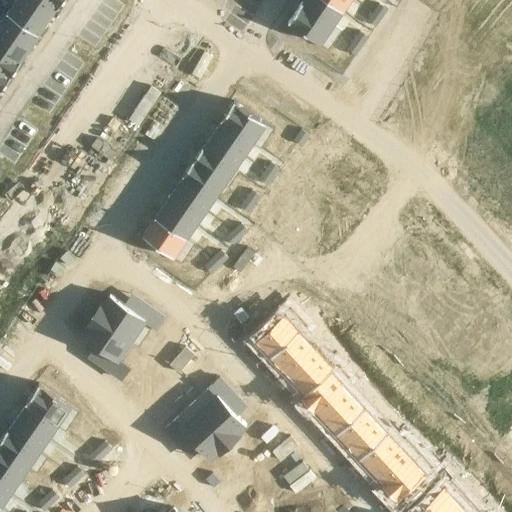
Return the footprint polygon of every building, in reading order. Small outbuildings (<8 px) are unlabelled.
[(20,0),(15,0),(8,12),(39,34),(49,20),(20,0)] [(20,0),(49,20),(57,7),(58,7),(59,7),(49,0),(20,0)] [(304,0),(303,2),(302,3),(334,25),(334,24),(343,11),(327,0),(304,0)] [(327,0),(343,11),(350,0),(327,0)] [(503,2),(502,4),(511,10),(511,0),(505,0),(504,2),(503,2)] [(302,1),(288,21),(290,22),(321,43),(329,49),(342,29),(334,24),(334,25),(302,3),(303,2),(302,1)] [(379,3),(374,11),(382,17),(388,8),(379,3)] [(374,11),(368,20),(376,25),(382,17),(374,11)] [(8,12),(0,22),(0,26),(29,47),(39,34),(8,12)] [(0,47),(20,61),(20,60),(29,47),(0,26),(0,47)] [(360,31),(355,39),(363,45),(369,36),(360,31)] [(355,39),(347,50),(355,55),(363,45),(355,39)] [(0,67),(11,76),(21,61),(20,60),(20,61),(0,47),(0,67)] [(428,80),(412,104),(433,119),(434,118),(433,117),(458,82),(459,82),(439,68),(444,60),(433,52),(418,73),(428,80)] [(0,67),(0,88),(2,89),(11,76),(0,67)] [(458,82),(433,117),(434,118),(454,132),(469,110),(480,117),(494,96),(482,87),(477,95),(458,82)] [(234,100),(221,119),(222,120),(222,119),(254,141),(253,142),(261,147),(275,128),(267,122),(234,100)] [(484,161),(482,162),(501,182),(502,181),(501,180),(511,169),(511,117),(495,133),(504,143),(484,161)] [(222,120),(213,133),(244,155),(254,141),(222,119),(222,120)] [(302,128),(294,139),(303,145),(310,134),(302,128)] [(204,146),(203,147),(235,169),(244,155),(213,133),(204,146)] [(203,145),(193,160),(225,182),(225,183),(229,186),(239,170),(235,168),(235,169),(203,147),(204,146),(203,145)] [(292,175),(277,196),(289,204),(294,196),(314,210),(339,173),(328,165),(327,166),(319,161),(319,160),(318,159),(302,182),(292,175)] [(193,160),(182,174),(184,175),(184,174),(216,196),(225,183),(225,182),(193,160)] [(271,161),(266,170),(274,175),(280,167),(271,161)] [(511,169),(501,180),(502,181),(511,192),(511,169)] [(266,170),(260,178),(268,184),(274,175),(266,170)] [(339,173),(314,210),(333,223),(328,231),(339,239),(354,218),(344,210),(359,188),(358,187),(357,187),(349,182),(350,180),(339,173)] [(184,175),(175,188),(206,210),(216,196),(184,174),(184,175)] [(175,188),(165,202),(197,224),(206,210),(175,188)] [(252,189),(247,197),(255,203),(261,194),(252,189)] [(247,197),(241,206),(249,211),(255,203),(247,197)] [(156,215),(155,216),(187,238),(188,237),(197,224),(165,202),(156,215)] [(143,233),(142,234),(175,256),(182,262),(196,242),(188,237),(187,238),(155,216),(144,233),(143,233)] [(242,222),(234,229),(241,237),(248,230),(242,222)] [(234,229),(227,236),(233,244),(241,237),(234,229)] [(423,234),(396,259),(397,260),(398,259),(408,271),(408,272),(435,247),(435,246),(424,235),(423,234)] [(435,247),(408,272),(409,272),(420,284),(447,259),(436,247),(435,247)] [(222,249),(214,256),(221,264),(228,257),(222,249)] [(214,256),(205,265),(211,272),(221,264),(214,256)] [(447,259),(420,284),(431,296),(458,271),(447,259)] [(458,271),(431,296),(432,297),(432,296),(443,308),(469,284),(458,272),(459,272),(458,271)] [(309,273),(301,280),(310,289),(318,282),(309,273)] [(469,284),(443,308),(454,321),(481,296),(480,295),(479,294),(471,286),(472,286),(471,285),(470,285),(469,284)] [(102,302),(95,313),(136,341),(135,342),(139,345),(153,325),(157,328),(165,316),(144,301),(136,312),(124,303),(110,294),(108,297),(104,303),(102,302)] [(481,296),(454,321),(465,333),(466,334),(493,309),(492,308),(481,296)] [(338,303),(331,309),(338,317),(345,310),(338,303)] [(361,304),(354,311),(360,318),(368,311),(361,304)] [(271,325),(256,339),(257,341),(257,340),(271,355),(271,356),(300,329),(300,330),(307,323),(291,306),(284,313),(271,325)] [(345,310),(338,317),(345,324),(352,318),(345,310)] [(368,311),(360,318),(367,325),(374,318),(368,311)] [(89,325),(82,335),(96,344),(108,353),(101,363),(111,370),(122,378),(130,366),(122,361),(135,342),(136,341),(95,313),(87,324),(89,325)] [(361,328),(354,334),(361,342),(368,335),(361,328)] [(383,328),(376,335),(382,342),(390,335),(383,328)] [(481,337),(462,355),(472,365),(479,359),(495,376),(511,360),(511,331),(509,328),(490,347),(481,337)] [(300,329),(271,356),(272,356),(283,368),(311,342),(300,330),(300,329)] [(368,335),(361,342),(368,349),(375,343),(368,335)] [(390,335),(382,342),(389,348),(396,342),(390,335)] [(311,342),(283,368),(294,380),(322,354),(311,342)] [(384,352),(377,359),(383,367),(391,360),(384,352)] [(406,352),(399,359),(405,366),(413,359),(406,352)] [(322,354),(294,380),(305,392),(306,393),(334,367),(333,366),(322,354)] [(413,359),(405,366),(412,373),(419,366),(413,359)] [(391,360),(383,367),(390,374),(398,367),(391,360)] [(511,360),(495,376),(511,393),(504,400),(511,408),(511,360)] [(305,392),(301,396),(314,409),(315,409),(314,408),(342,382),(343,382),(350,376),(337,362),(333,366),(334,367),(306,393),(305,392)] [(210,386),(192,402),(229,442),(240,432),(239,431),(247,424),(238,414),(228,404),(238,395),(220,376),(210,386)] [(407,377),(399,384),(406,391),(414,384),(407,377)] [(39,382),(26,402),(27,403),(27,402),(59,424),(58,424),(66,430),(79,410),(71,405),(40,383),(39,382)] [(342,382),(314,408),(315,409),(326,420),(354,394),(343,382),(342,382)] [(414,384),(406,391),(413,399),(421,392),(414,384)] [(354,394),(326,420),(337,432),(336,432),(337,433),(366,406),(365,406),(354,394)] [(27,403),(18,416),(49,437),(58,424),(59,424),(27,402),(27,403)] [(175,418),(165,428),(182,447),(192,438),(201,448),(210,458),(218,450),(219,452),(229,442),(192,402),(175,418)] [(430,402),(422,408),(429,416),(436,409),(430,402)] [(366,406),(337,433),(338,433),(349,445),(377,419),(366,407),(366,406)] [(436,409),(429,416),(436,423),(443,417),(436,409)] [(9,429),(8,429),(40,451),(40,450),(49,437),(18,416),(9,429)] [(377,419),(349,445),(360,457),(359,457),(360,457),(388,431),(388,430),(388,431),(377,419)] [(462,427),(454,434),(463,444),(470,437),(462,427)] [(8,428),(0,438),(0,444),(30,465),(30,466),(37,471),(48,456),(40,450),(40,451),(8,429),(9,429),(8,428)] [(388,431),(360,457),(360,458),(371,469),(399,443),(389,432),(389,431),(388,431)] [(399,443),(371,469),(382,481),(383,482),(418,449),(406,436),(399,443)] [(106,440),(96,449),(103,456),(113,447),(106,440)] [(0,444),(0,464),(20,479),(30,466),(30,465),(0,444)] [(96,449),(89,456),(95,463),(103,456),(96,449)] [(382,481),(381,482),(397,499),(427,472),(433,466),(418,449),(383,482),(382,481)] [(0,485),(11,493),(20,479),(0,464),(0,485)] [(435,492),(414,511),(451,511),(468,497),(452,479),(455,476),(445,465),(426,483),(435,492)] [(78,466),(71,472),(78,480),(85,473),(78,466)] [(71,472),(63,479),(70,487),(78,480),(71,472)] [(0,505),(2,507),(2,506),(11,493),(0,485),(0,505)] [(53,489),(46,496),(52,503),(60,496),(53,489)] [(46,496),(38,503),(45,510),(52,503),(46,496)] [(482,511),(468,497),(451,511),(488,511),(487,510),(485,511),(482,511)]
